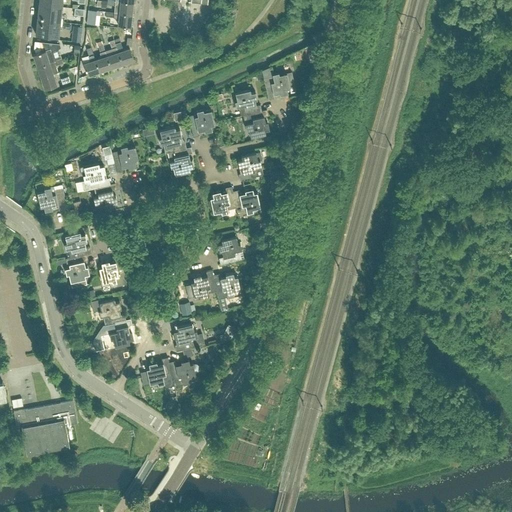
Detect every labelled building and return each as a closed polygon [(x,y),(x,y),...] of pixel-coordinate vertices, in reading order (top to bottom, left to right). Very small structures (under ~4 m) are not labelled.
[(114,12),(119,13),(131,14),(132,2),(120,1),(114,0),(115,0),(112,0),(107,0),(107,4),(114,5),(113,12),(114,12)] [(38,4),(36,19),(59,21),(61,6),(38,4)] [(119,13),(118,25),(130,26),(131,14),(119,13)] [(59,21),(36,19),(34,34),(58,37),(59,21)] [(111,48),(105,51),(104,51),(110,67),(123,63),(118,51),(118,52),(115,43),(113,39),(108,41),(111,48)] [(118,51),(123,63),(133,60),(129,48),(123,50),(120,41),(115,43),(118,52),(118,51)] [(32,54),(36,66),(53,60),(51,51),(60,48),(59,44),(40,42),(43,51),(32,54)] [(101,57),(94,59),(98,71),(110,67),(104,51),(105,51),(102,43),(97,45),(101,57)] [(36,66),(40,77),(53,73),(53,74),(57,72),(55,65),(63,63),(61,58),(53,60),(36,66)] [(98,71),(94,59),(83,63),(87,75),(98,71)] [(262,78),(267,99),(274,98),(273,94),(279,92),(279,94),(287,92),(286,88),(289,87),(294,86),(291,71),(286,72),(278,74),(277,72),(271,73),(272,76),(262,78)] [(53,73),(40,77),(44,89),(57,85),(53,74),(53,73)] [(240,115),(244,114),(261,110),(260,109),(259,104),(255,105),(254,99),(256,99),(254,91),(249,92),(249,89),(234,92),(236,100),(233,100),(235,106),(238,106),(240,115)] [(244,114),(246,122),(244,123),(245,129),(247,129),(249,137),(264,133),(263,130),(267,128),(266,121),(264,121),(262,116),(266,115),(265,108),(260,109),(261,110),(244,114)] [(196,110),(196,113),(187,115),(192,136),(198,135),(197,130),(203,129),(203,131),(211,130),(210,125),(214,125),(211,110),(203,111),(202,109),(196,110)] [(165,153),(169,152),(169,151),(185,148),(185,147),(184,142),(180,143),(179,137),(180,137),(179,128),(174,129),(174,126),(158,130),(160,138),(158,138),(160,145),(163,144),(165,153)] [(111,151),(116,172),(122,170),(121,167),(127,165),(127,167),(135,165),(134,161),(137,160),(134,145),(127,147),(126,144),(120,146),(120,149),(111,151)] [(169,151),(169,152),(171,160),(168,161),(169,167),(172,166),(174,174),(189,171),(188,167),(192,166),(190,159),(189,159),(187,153),(191,152),(190,146),(185,147),(185,148),(169,151)] [(99,149),(101,161),(112,160),(110,147),(99,149)] [(240,158),(236,160),(238,167),(240,167),(241,173),(237,174),(238,180),(259,175),(262,174),(260,165),(259,159),(261,159),(259,150),(255,152),(240,155),(240,158)] [(83,180),(80,180),(83,190),(88,189),(93,188),(93,187),(109,184),(109,183),(108,177),(104,178),(103,172),(105,172),(103,164),(98,165),(98,162),(82,165),(84,173),(82,173),(83,180)] [(93,187),(93,188),(95,196),(93,197),(94,203),(97,202),(99,210),(113,207),(112,203),(117,202),(115,195),(113,195),(112,189),(116,189),(114,182),(109,183),(109,184),(93,187)] [(36,191),(39,206),(43,205),(44,209),(52,208),(51,205),(57,204),(58,208),(67,206),(62,185),(50,188),(50,185),(43,187),(44,189),(36,191)] [(231,191),(230,186),(224,187),(225,191),(219,192),(219,191),(211,192),(212,197),(209,198),(212,213),(219,211),(220,213),(226,212),(226,209),(234,207),(235,207),(231,191)] [(237,189),(231,191),(235,207),(234,207),(235,212),(244,210),(245,213),(251,211),(251,209),(259,207),(255,192),(252,193),(251,189),(243,190),(243,193),(238,194),(237,189)] [(68,247),(70,256),(86,253),(91,252),(89,246),(86,247),(85,241),(86,241),(85,233),(80,234),(79,231),(65,234),(67,241),(64,242),(65,248),(68,247)] [(216,243),(218,251),(220,251),(222,256),(218,257),(219,264),(240,259),(238,250),(241,249),(239,243),(236,244),(235,236),(220,239),(220,242),(216,243)] [(65,257),(67,267),(64,267),(66,274),(68,273),(70,281),(71,287),(86,283),(85,277),(84,274),(89,273),(87,265),(85,266),(84,260),(87,259),(86,253),(70,256),(65,257)] [(101,261),(102,266),(98,267),(102,282),(109,280),(110,283),(116,281),(116,278),(124,276),(119,255),(113,257),(114,261),(109,262),(109,260),(101,261)] [(190,283),(185,285),(188,297),(193,296),(200,295),(201,297),(207,295),(207,293),(215,291),(212,275),(211,270),(205,271),(206,275),(200,276),(200,274),(192,276),(193,281),(190,281),(190,283)] [(218,273),(212,275),(215,291),(216,296),(225,294),(226,297),(232,295),(232,293),(240,291),(236,276),(233,276),(232,272),(224,274),(225,276),(219,277),(218,273)] [(104,324),(109,323),(124,319),(123,313),(119,314),(118,308),(120,308),(118,300),(114,301),(113,297),(101,300),(100,298),(90,300),(92,310),(98,309),(99,315),(102,315),(104,324)] [(102,324),(92,339),(95,350),(104,348),(100,335),(108,333),(110,339),(112,338),(114,346),(128,342),(127,339),(132,338),(130,330),(128,331),(126,325),(130,324),(129,317),(124,319),(109,323),(104,324),(102,324)] [(172,330),(174,338),(176,337),(177,343),(173,344),(175,350),(196,346),(204,344),(201,332),(196,333),(195,330),(192,330),(191,323),(176,326),(177,329),(172,330)] [(146,370),(140,372),(143,385),(149,383),(156,382),(157,384),(163,383),(162,380),(170,378),(171,378),(167,361),(168,361),(167,356),(160,358),(161,362),(156,364),(155,361),(147,363),(148,368),(145,368),(146,370)] [(174,360),(168,361),(167,361),(171,378),(170,378),(171,382),(181,380),(182,383),(188,381),(187,379),(195,377),(192,363),(188,364),(187,359),(180,361),(180,362),(175,364),(174,360)] [(27,375),(8,377),(10,399),(27,397),(27,391),(29,391),(27,375)] [(13,411),(17,428),(21,427),(26,453),(69,445),(65,424),(77,422),(72,399),(13,411)]
